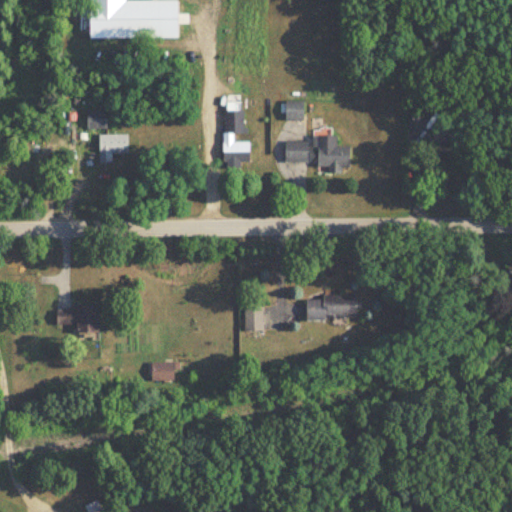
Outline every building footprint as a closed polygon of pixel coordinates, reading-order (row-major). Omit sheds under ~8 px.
[(301,102),(284,102),(284,120),(301,120),(301,102)] [(105,130),(105,110),(85,110),(85,130),(105,130)] [(222,110),(221,168),(239,168),(239,162),(248,162),(248,143),(232,142),(232,134),(243,134),(243,110),(222,110)] [(98,154),(126,154),(126,134),(98,134),(98,154)] [(314,173),(346,173),(346,146),(335,146),(335,135),(314,135),(314,173)] [(305,162),(305,142),(284,142),(284,162),(305,162)] [(452,160),(452,143),(427,143),(427,160),(452,160)] [(304,296),(304,318),(354,318),(354,296),(304,296)] [(96,333),(96,305),(73,305),(73,310),(54,310),(54,325),(74,325),(74,333),(96,333)] [(243,307),(243,330),(261,330),(261,307),(243,307)] [(172,380),(172,363),(150,363),(150,380),(172,380)] [(284,473),(306,473),(306,459),(284,459),(284,473)] [(94,511),(100,510),(96,501),(84,506),(86,511),(94,511)]
